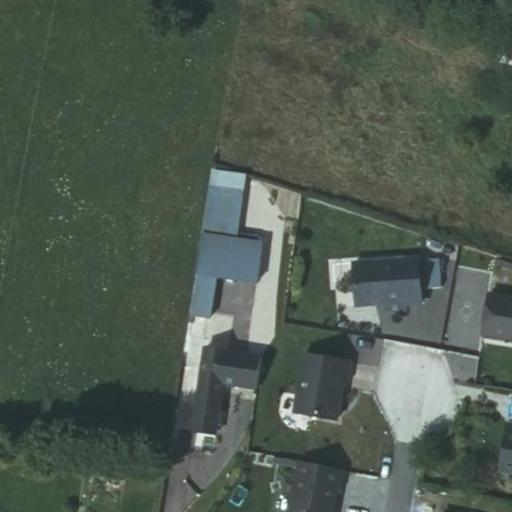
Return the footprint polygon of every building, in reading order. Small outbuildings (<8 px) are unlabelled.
[(212,168),(202,231),(232,236),(242,172),(212,168)] [(232,236),(202,231),(197,270),(209,272),(255,279),(261,240),(232,236)] [(419,256),(354,261),(357,303),(386,301),(386,309),(405,307),(405,302),(422,301),(419,256)] [(197,270),(191,307),(203,309),(209,272),(197,270)] [(511,296),(489,292),(482,333),(511,338),(511,296)] [(255,387),(259,355),(203,347),(192,430),(214,433),(221,382),(255,387)] [(334,419),(341,380),(345,380),(348,361),(302,353),(292,412),(334,419)] [(499,471),(511,473),(511,425),(506,424),(499,471)] [(298,461),(287,511),(330,511),(335,489),(337,489),(341,470),(298,461)]
